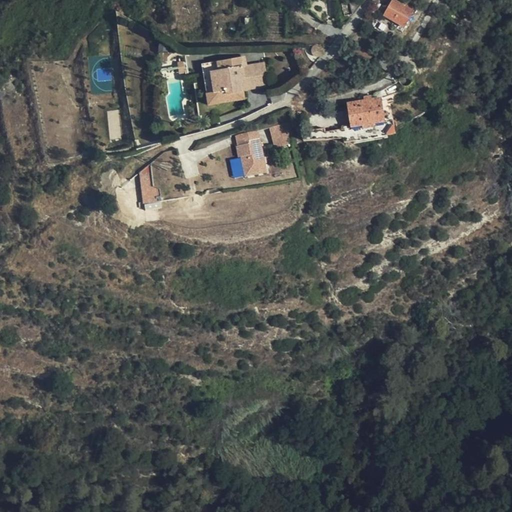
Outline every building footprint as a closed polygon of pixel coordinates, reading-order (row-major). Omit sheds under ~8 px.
[(406,26),(416,9),(408,5),(407,6),(396,1),(388,16),(406,26)] [(451,34),(465,18),(454,8),(441,24),(451,34)] [(391,62),(379,54),(375,61),(387,69),(391,62)] [(360,68),(348,57),(344,62),(356,72),(360,68)] [(186,72),(185,62),(170,64),(172,74),(186,72)] [(218,72),(207,73),(208,105),(239,104),(238,63),(218,63),(218,72)] [(388,119),(394,118),(391,102),(397,101),(395,93),(383,96),(388,119)] [(304,130),(305,141),(346,140),(346,144),(395,138),(395,131),(394,123),(384,123),(381,100),(349,103),(352,129),(326,130),(325,128),(304,130)] [(272,176),(270,140),(256,140),(256,142),(241,142),(242,154),(247,154),(248,177),(272,176)] [(119,186),(125,182),(115,167),(110,171),(119,186)] [(157,188),(150,189),(149,180),(142,181),(144,202),(158,200),(157,188)]
